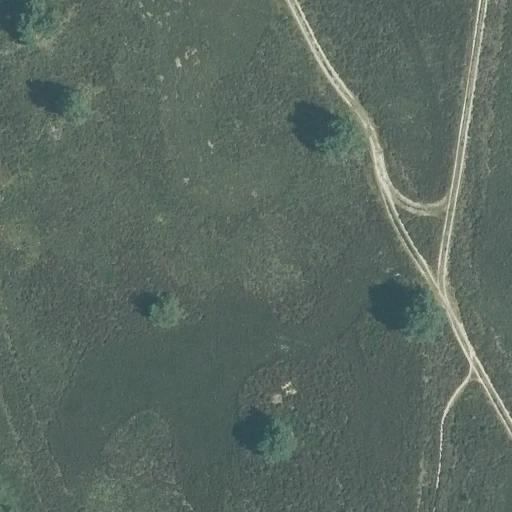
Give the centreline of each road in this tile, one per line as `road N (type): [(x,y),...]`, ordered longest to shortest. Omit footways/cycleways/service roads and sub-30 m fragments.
road 1 (track): [(511,428),(397,225),(372,128),(320,61),(290,0)]
road 2 (track): [(483,0),(441,279),(445,304)]
